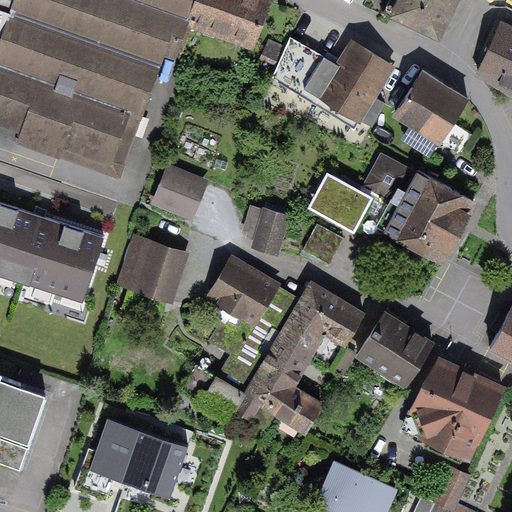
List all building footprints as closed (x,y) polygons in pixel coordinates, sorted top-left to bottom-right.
[(189,22),(133,0),(0,0),(0,127),(122,175),(165,54),(174,57),(189,22)] [(196,0),(133,0),(189,22),(196,0)] [(196,0),(189,22),(256,46),(273,0),(196,0)] [(399,0),(390,22),(443,46),(464,0),(399,0)] [(511,30),(503,26),(478,77),(511,94),(511,30)] [(303,99),(328,57),(291,40),(272,85),(303,99)] [(361,126),(396,67),(354,42),(339,68),(327,61),(307,94),(361,126)] [(474,101),(424,70),(395,117),(445,148),(474,101)] [(207,180),(167,163),(150,203),(190,219),(207,180)] [(485,206),(421,171),(385,237),(449,272),(485,206)] [(373,201),(328,175),(308,209),(353,235),(373,201)] [(102,237),(0,203),(0,283),(78,310),(102,237)] [(264,205),(252,249),(281,258),(294,214),(264,205)] [(319,226),(304,252),(331,267),(346,241),(319,226)] [(175,308),(191,256),(137,239),(120,290),(175,308)] [(284,287),(232,253),(206,298),(256,331),(284,287)] [(372,319),(314,284),(243,400),(308,440),(327,408),(297,390),(328,340),(351,353),(372,319)] [(511,309),(490,349),(511,361),(511,309)] [(439,343),(386,313),(360,359),(413,389),(439,343)] [(445,358),(441,356),(403,431),(472,466),(510,391),(497,385),(476,374),(456,364),(445,358)] [(0,383),(0,467),(21,475),(47,400),(0,383)] [(189,449),(111,421),(90,477),(169,505),(189,449)] [(391,511),(400,494),(335,465),(315,509),(321,511),(391,511)] [(452,468),(434,504),(449,511),(454,511),(472,477),(452,468)] [(423,499),(416,511),(449,511),(434,504),(423,499)]
